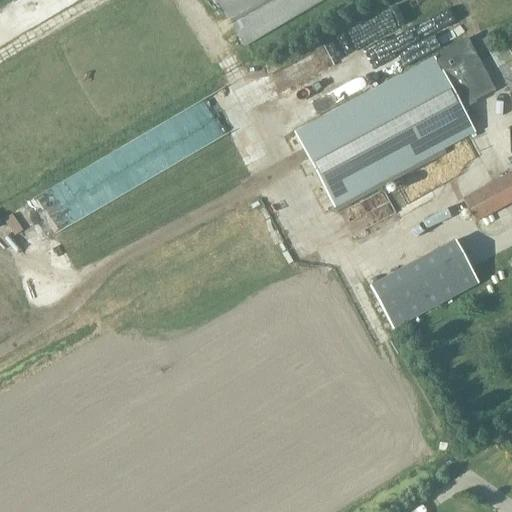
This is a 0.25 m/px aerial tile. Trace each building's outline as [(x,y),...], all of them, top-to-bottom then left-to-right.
[(215,0),(242,46),(243,48),(323,0),(215,0)] [(475,133),(462,110),(475,103),(476,101),(496,90),(469,38),(439,54),(441,59),(296,135),(335,208),(475,133)] [(511,55),(505,44),(489,53),(497,66),(511,93),(511,55)] [(85,159),(70,166),(82,190),(97,182),(85,159)] [(162,188),(152,169),(119,187),(129,206),(162,188)] [(475,223),(511,202),(511,171),(461,199),(475,223)] [(455,241),(454,241),(370,286),(393,329),(478,284),(455,241)] [(434,511),(423,496),(409,506),(413,511),(434,511)]
